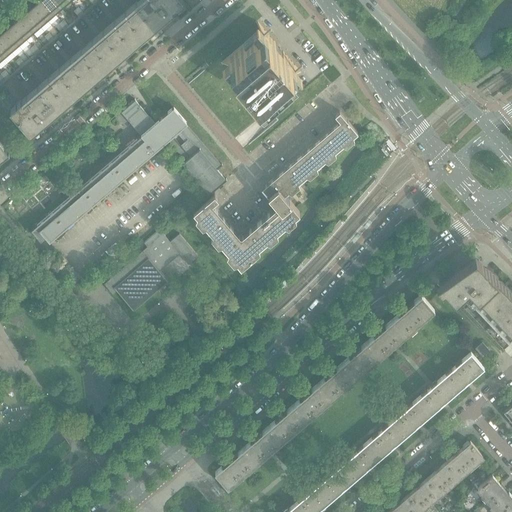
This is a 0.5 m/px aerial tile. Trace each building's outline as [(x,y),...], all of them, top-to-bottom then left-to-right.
[(30,134),(157,25),(162,21),(185,2),(183,0),(136,0),(21,99),(9,109),(30,134)] [(55,13),(43,0),(37,0),(34,3),(48,20),(55,13)] [(63,7),(56,0),(43,0),(55,13),(63,7)] [(279,0),(261,15),(203,66),(205,69),(188,84),(235,138),(239,134),(268,109),(277,120),(336,69),(279,0)] [(48,20),(34,3),(26,10),(40,26),(48,20)] [(40,26),(26,10),(19,16),(33,32),(40,26)] [(33,32),(19,16),(12,22),(26,39),(33,32)] [(26,39),(12,22),(4,28),(18,45),(26,39)] [(18,45),(4,28),(0,32),(0,38),(11,51),(18,45)] [(11,51),(0,38),(0,52),(4,57),(11,51)] [(96,201),(150,155),(155,150),(168,139),(185,159),(181,162),(182,163),(183,162),(209,192),(208,193),(208,194),(226,178),(225,178),(217,169),(222,164),(221,163),(221,164),(186,124),(187,123),(173,106),(158,119),(159,121),(156,124),(135,100),(135,99),(135,98),(120,111),(121,111),(142,135),(32,229),(41,239),(45,236),(49,240),(96,201)] [(284,194),(293,186),(357,131),(339,110),(335,114),(340,120),(264,185),(265,186),(266,186),(266,190),(264,190),(276,205),(241,234),(239,234),(212,202),(218,197),(214,192),(193,210),(240,266),(252,256),(252,255),(255,253),(253,250),(299,211),(284,194)] [(7,152),(0,141),(0,159),(9,153),(8,152),(7,152)] [(147,246),(104,283),(108,287),(109,289),(113,293),(117,290),(131,307),(139,300),(154,287),(156,290),(157,290),(162,285),(159,282),(165,277),(160,270),(179,253),(188,263),(198,255),(179,233),(170,241),(162,232),(162,233),(159,229),(157,231),(144,242),(147,246)] [(511,294),(477,258),(476,257),(474,257),(473,257),(447,276),(439,282),(455,299),(503,349),(511,341),(511,294)] [(434,309),(428,302),(421,294),(392,319),(405,334),(434,309)] [(405,334),(392,319),(367,340),(380,355),(404,335),(405,334)] [(380,355),(367,340),(342,361),(356,376),(380,355)] [(482,342),(475,347),(482,356),(489,350),(482,342)] [(454,392),(476,373),(484,367),(471,351),(441,376),(454,392)] [(356,376),(342,361),(318,382),(331,398),(356,376)] [(430,413),(448,397),(454,392),(441,376),(417,398),(430,413)] [(331,398),(318,382),(293,404),(306,419),(331,398)] [(405,434),(423,419),(430,413),(417,398),(392,419),(405,434)] [(511,420),(511,418),(511,403),(503,411),(511,420)] [(306,419),(293,404),(268,425),(281,440),(306,419)] [(380,456),(399,440),(405,434),(392,419),(367,440),(380,456)] [(281,440),(268,425),(244,446),(257,461),(281,440)] [(356,477),(374,461),(380,456),(367,440),(343,461),(356,477)] [(482,455),(470,440),(468,441),(467,440),(462,445),(463,446),(456,452),(469,467),(482,455)] [(228,487),(247,470),(257,461),(244,446),(229,459),(215,471),(228,487)] [(453,478),(462,470),(463,472),(469,467),(456,452),(437,469),(449,484),(455,479),(453,478)] [(331,498),(349,482),(356,477),(343,461),(318,483),(331,498)] [(434,494),(443,487),(444,488),(449,484),(437,469),(418,485),(431,500),(436,495),(434,494)] [(485,500),(502,486),(492,474),(485,479),(482,475),(478,478),(471,484),(485,500)] [(300,511),(314,511),(325,503),(331,498),(318,483),(293,504),(300,511)] [(416,510),(424,503),(425,505),(431,500),(418,485),(401,500),(399,502),(407,511),(416,511),(417,511),(416,510)] [(511,511),(511,497),(511,495),(508,491),(507,492),(502,486),(485,500),(495,511),(511,511)] [(407,511),(399,502),(397,503),(386,511),(407,511)]
